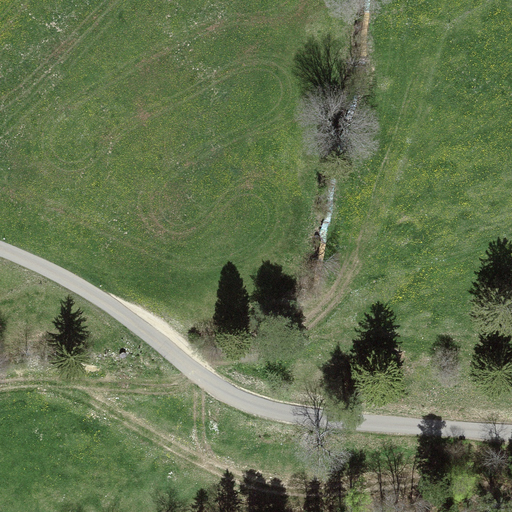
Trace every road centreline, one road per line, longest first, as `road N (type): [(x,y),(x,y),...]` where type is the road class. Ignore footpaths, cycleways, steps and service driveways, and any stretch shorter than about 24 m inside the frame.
road 1 (track): [(60,376),(151,436),(249,480),(315,490),(436,473),(511,492)]
road 2 (unclassified): [(511,433),(295,415),(232,397),(165,346)]
road 3 (track): [(0,384),(60,376),(209,382)]
road 4 (unclassified): [(0,247),(79,285),(165,346)]
